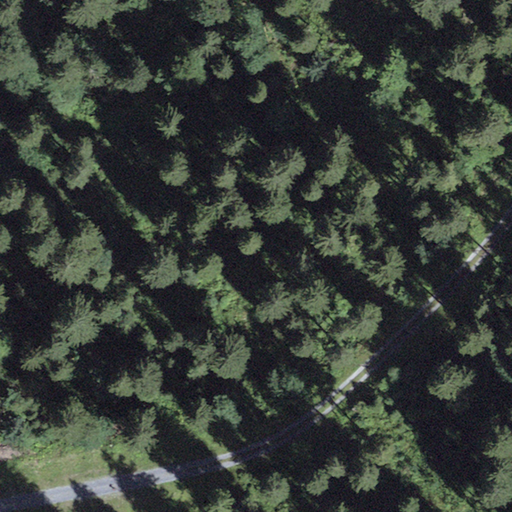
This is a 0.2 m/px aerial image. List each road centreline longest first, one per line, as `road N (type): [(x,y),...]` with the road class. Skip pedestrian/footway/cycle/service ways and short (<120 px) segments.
road 1 (track): [(0,508),(221,462),(294,431),(456,288),(511,210)]
road 2 (track): [(0,94),(25,111),(98,122),(131,118),(151,102),(183,0)]
